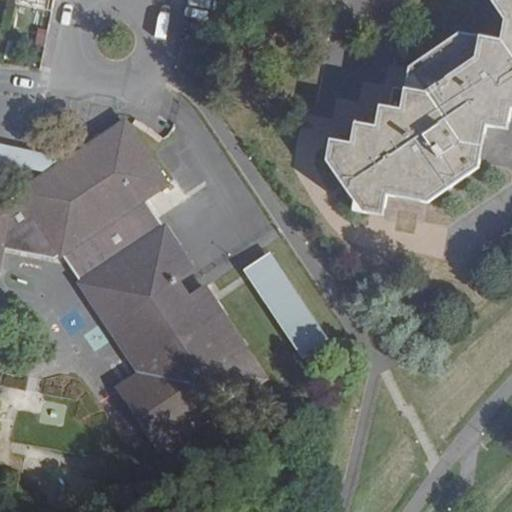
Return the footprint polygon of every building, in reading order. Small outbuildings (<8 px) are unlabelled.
[(18,0),(18,2),(18,5),(52,11),(54,0),(18,0)] [(338,157),(330,155),(327,163),(356,204),(354,214),(370,217),(372,208),(385,211),(388,197),(396,198),(397,190),(422,195),(420,203),(430,205),(479,170),(480,163),(472,161),(478,133),(485,135),(487,127),(495,128),(497,121),(510,123),(511,117),(511,0),(505,0),(508,5),(499,12),(507,23),(511,23),(511,44),(507,47),(505,43),(495,42),(494,49),(467,44),(469,38),(462,35),(410,70),(410,78),(417,79),(415,93),(407,91),(403,112),(391,109),(388,124),(381,122),(378,131),(366,128),(364,139),(356,138),(353,147),(341,144),(338,157)] [(16,191),(6,198),(4,210),(0,228),(0,249),(49,261),(58,255),(76,281),(138,374),(116,389),(139,423),(157,450),(263,380),(202,289),(185,300),(174,283),(191,272),(160,226),(143,200),(164,186),(149,163),(141,151),(122,122),(69,157),(47,171),(16,191)] [(0,143),(0,162),(47,171),(69,157),(24,148),(0,143)] [(327,343),(264,248),(237,266),(301,360),(327,343)]
